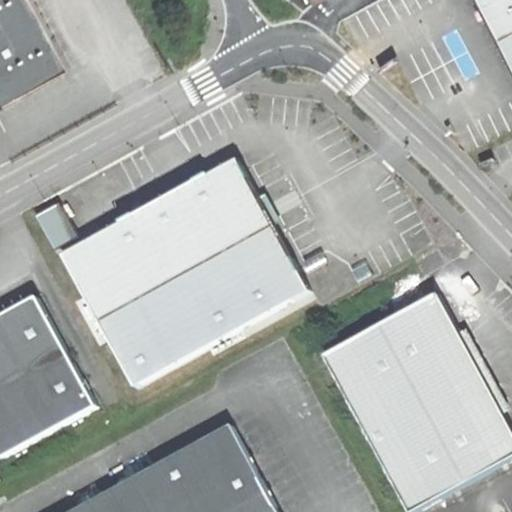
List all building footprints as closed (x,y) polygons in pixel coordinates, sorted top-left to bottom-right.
[(0,0),(0,96),(1,96),(59,65),(24,0),(0,0)] [(511,54),(511,0),(485,0),(501,33),(511,54)] [(138,378),(313,281),(273,210),(241,150),(66,246),(138,378)] [(0,453),(99,399),(37,287),(0,306),(0,453)] [(414,509),(511,454),(511,416),(485,367),(441,288),(326,351),(414,509)] [(64,511),(282,511),(232,420),(64,511)]
